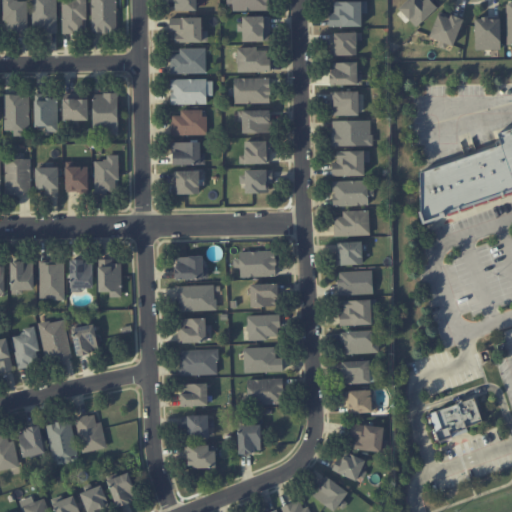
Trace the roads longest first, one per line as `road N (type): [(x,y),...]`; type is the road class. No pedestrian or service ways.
road 1 (residential): [(189,511),(289,472),(316,437),(301,0)]
road 2 (residential): [(141,0),(155,440),(172,511)]
road 3 (residential): [(305,223),(0,228)]
road 4 (residential): [(151,370),(0,403)]
road 5 (residential): [(142,63),(0,65)]
